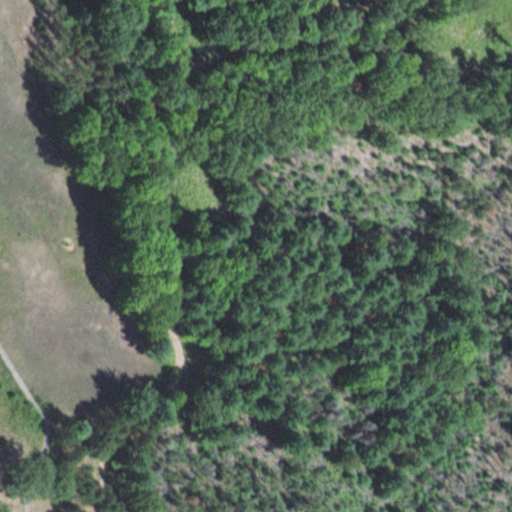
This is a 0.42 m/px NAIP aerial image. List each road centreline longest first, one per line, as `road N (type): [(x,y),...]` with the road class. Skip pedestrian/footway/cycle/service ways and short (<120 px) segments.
road 1 (track): [(136,511),(118,449),(199,359),(180,285),(172,148)]
road 2 (track): [(172,148),(157,0)]
